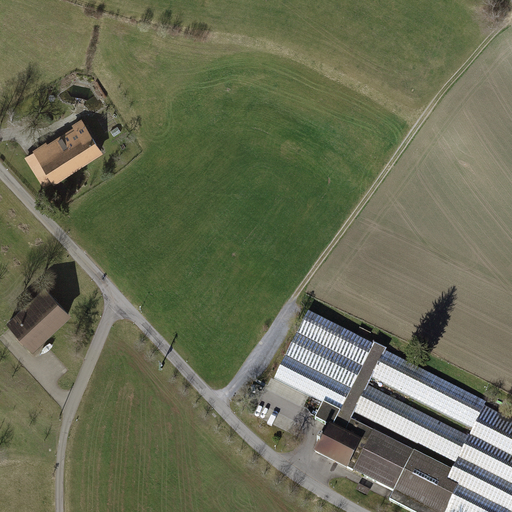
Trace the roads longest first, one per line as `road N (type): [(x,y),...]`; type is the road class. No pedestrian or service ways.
road 1 (track): [(217,403),(440,93),(511,15)]
road 2 (tertiary): [(358,511),(261,448),(117,296)]
road 3 (residential): [(60,511),(65,428),(117,296)]
road 4 (tertiary): [(117,296),(0,169)]
